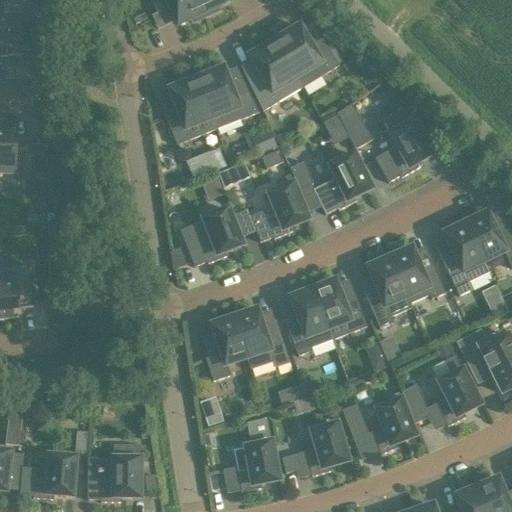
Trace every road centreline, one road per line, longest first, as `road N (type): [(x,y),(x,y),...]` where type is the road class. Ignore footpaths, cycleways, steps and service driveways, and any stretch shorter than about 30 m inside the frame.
road 1 (residential): [(162,309),(292,266),(433,203)]
road 2 (residential): [(276,511),(326,503),(511,433)]
road 3 (unclassified): [(511,175),(337,0)]
road 4 (residential): [(123,66),(162,309)]
road 5 (residential): [(162,309),(189,511)]
road 6 (residential): [(123,66),(268,12)]
